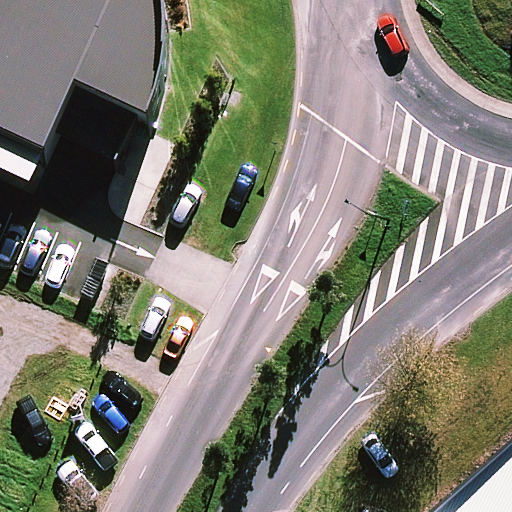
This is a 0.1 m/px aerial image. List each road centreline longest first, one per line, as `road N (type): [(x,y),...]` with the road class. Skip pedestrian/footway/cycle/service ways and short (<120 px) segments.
road 1 (secondary): [(154,511),(216,387),(327,200),(365,67)]
road 2 (secondary): [(511,199),(367,340),(254,511)]
road 3 (secondary): [(511,165),(430,135),(365,67)]
